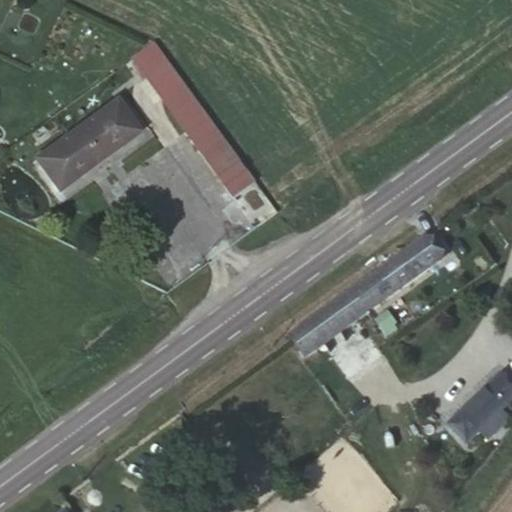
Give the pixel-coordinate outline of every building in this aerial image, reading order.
[(234,198),(256,182),(155,44),(133,60),(155,92),(187,131),(234,198)] [(78,131),(100,161),(139,133),(116,102),(78,131)] [(60,190),(100,161),(78,131),(39,159),(60,190)] [(441,267),(422,243),(289,341),(306,363),(441,267)] [(448,430),(467,450),(481,437),(489,445),(510,424),(502,416),(511,406),(511,395),(500,381),(448,430)] [(159,511),(187,511),(182,506),(177,510),(168,500),(157,509),(159,511)]
